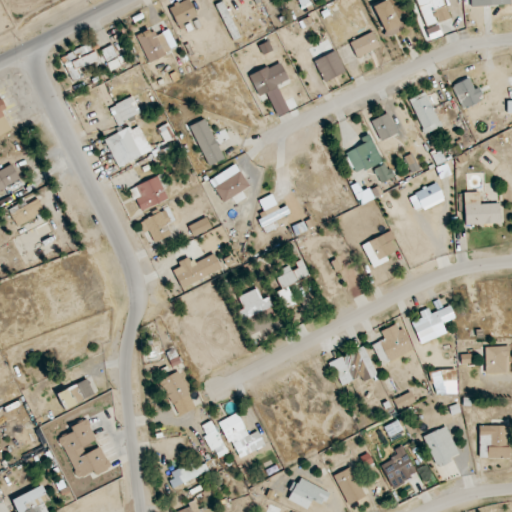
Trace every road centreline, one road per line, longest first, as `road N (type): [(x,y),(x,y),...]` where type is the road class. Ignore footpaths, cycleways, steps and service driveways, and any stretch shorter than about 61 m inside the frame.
road 1 (tertiary): [(143,511),(127,371),(137,273),(33,47)]
road 2 (residential): [(212,392),(429,280),(511,262)]
road 3 (residential): [(277,137),(420,64),(511,41)]
